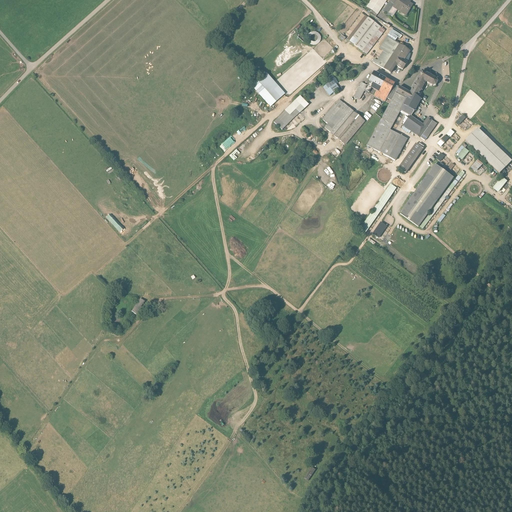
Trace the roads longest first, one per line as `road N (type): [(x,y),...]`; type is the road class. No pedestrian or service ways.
road 1 (track): [(343,48),(212,167),(227,253),(294,308)]
road 2 (track): [(24,451),(101,342),(119,342),(156,300),(223,292)]
road 3 (track): [(30,68),(158,214),(212,167)]
road 4 (track): [(227,253),(223,296),(232,304),(255,401),(241,422)]
road 5 (track): [(249,272),(320,156)]
